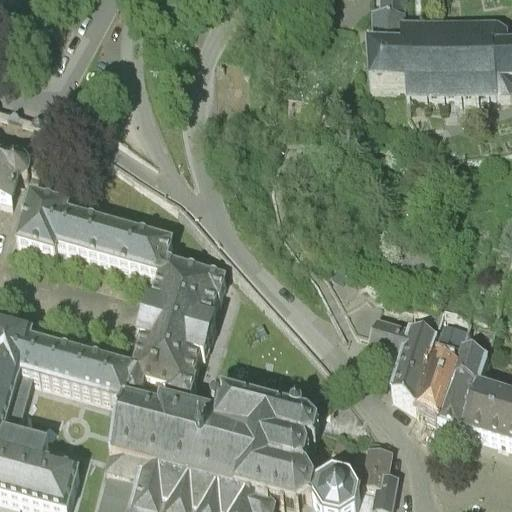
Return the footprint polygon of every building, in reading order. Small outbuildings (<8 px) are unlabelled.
[(374,44),(405,44),(405,0),(382,0),(382,39),(374,39),(374,44)] [(403,57),(405,57),(405,44),(374,44),(375,77),(404,74),(403,57)] [(496,48),(495,52),(490,52),(490,49),(487,49),(487,52),(474,54),(473,50),(470,51),(470,54),(457,55),(456,52),(453,52),(453,56),(440,57),(440,54),(436,54),(436,57),(423,59),(423,55),(419,55),(420,59),(406,60),(405,57),(403,57),(404,74),(375,77),(368,77),(371,117),(396,115),(396,114),(407,114),(408,133),(411,133),(411,129),(424,128),(424,132),(428,132),(428,128),(442,127),(442,131),(445,131),(445,127),(459,126),(459,130),(462,130),(462,126),(476,125),(476,129),(479,129),(479,125),(486,125),(487,129),(490,128),(490,125),(511,122),(511,120),(511,68),(510,64),(507,64),(507,58),(510,56),(508,53),(505,55),(499,52),(500,49),(496,48)] [(38,123),(34,125),(0,118),(0,122),(33,129),(34,133),(35,134),(38,134),(41,132),(43,130),(43,129),(41,125),(38,123)] [(63,136),(43,129),(43,130),(41,132),(38,134),(35,134),(27,165),(29,168),(31,172),(31,178),(51,184),(63,136)] [(363,131),(340,131),(339,153),(363,154),(363,131)] [(0,210),(13,214),(19,186),(25,185),(30,182),(31,178),(31,172),(29,168),(27,165),(24,162),(19,161),(15,162),(12,164),(0,160),(0,210)] [(173,254),(67,224),(69,217),(45,211),(31,206),(17,255),(55,266),(58,259),(160,287),(152,316),(150,315),(144,334),(139,351),(142,352),(134,380),(31,353),(33,346),(0,336),(0,507),(18,511),(71,511),(79,483),(44,474),(48,457),(17,448),(33,391),(124,416),(110,471),(111,471),(100,511),(360,511),(361,509),(360,508),(352,493),(333,489),(329,491),(308,486),(310,483),(307,481),(305,480),(307,477),(304,476),(306,468),(310,467),(309,463),(307,463),(304,456),(312,454),(314,456),(316,454),(313,452),(317,443),(320,442),(319,440),(317,441),(310,435),(311,433),(309,433),(310,429),(306,428),(305,431),(300,430),(302,428),(302,426),(300,422),(296,421),(293,423),(290,422),(289,427),(274,423),(275,419),(272,418),(270,422),(259,419),(260,415),(256,414),(255,418),(244,415),(245,411),(241,410),(240,414),(231,412),(228,411),(229,407),(225,406),(223,413),(221,412),(220,412),(219,412),(217,412),(216,412),(215,413),(214,414),(213,416),(213,417),(213,419),(214,420),(215,421),(216,422),(218,423),(219,423),(217,429),(208,427),(208,423),(205,422),(203,426),(192,424),(193,419),(190,418),(188,423),(168,417),(168,415),(165,412),(165,411),(142,403),(145,394),(157,398),(156,401),(162,403),(163,400),(170,402),(169,406),(191,413),(196,393),(194,392),(201,370),(206,371),(216,335),(211,333),(218,310),(220,311),(226,291),(167,274),(173,254)] [(372,353),(377,336),(378,337),(380,328),(364,324),(357,348),(372,353)] [(443,333),(437,355),(417,424),(439,435),(463,365),(467,351),(470,340),(443,333)] [(392,409),(417,424),(437,355),(410,346),(409,347),(378,337),(377,336),(372,353),(368,367),(401,378),(392,409)] [(274,346),(261,350),(265,364),(278,360),(274,346)] [(477,353),(467,351),(463,365),(439,435),(464,444),(479,399),(487,374),(472,368),(477,353)] [(511,458),(511,408),(479,399),(464,444),(511,458)] [(363,499),(377,502),(380,488),(388,490),(392,466),(388,465),(389,457),(370,454),(363,499)] [(394,511),(399,492),(388,490),(380,488),(377,502),(377,506),(375,511),(394,511)] [(360,511),(375,511),(377,506),(366,504),(367,503),(362,503),(360,508),(361,509),(360,511)]
